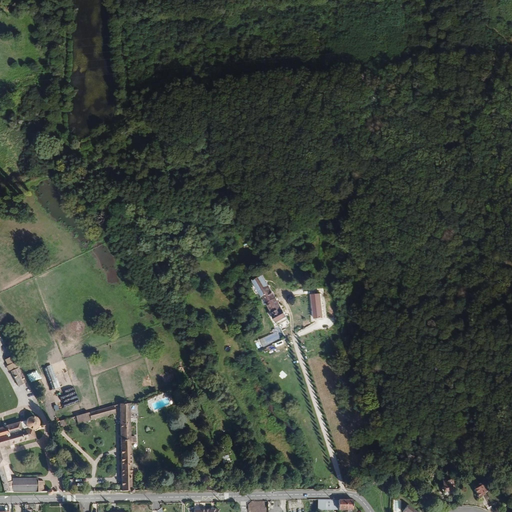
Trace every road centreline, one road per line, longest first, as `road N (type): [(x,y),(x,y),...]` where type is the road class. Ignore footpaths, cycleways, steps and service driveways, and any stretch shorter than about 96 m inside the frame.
road 1 (track): [(345,494),(292,328)]
road 2 (tertiary): [(244,495),(86,498)]
road 3 (tertiary): [(371,511),(357,495),(244,495)]
